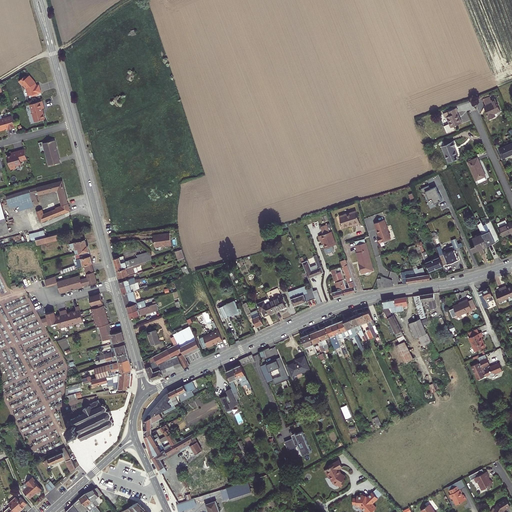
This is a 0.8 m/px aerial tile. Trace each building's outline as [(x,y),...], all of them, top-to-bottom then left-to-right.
[(128,77),(127,78),(131,81),(136,72),(131,71),(130,75),(128,74),(127,77),(128,77)] [(36,81),(30,75),(27,78),(26,76),(19,81),(26,88),(28,95),(32,95),(32,96),(39,95),(38,93),(41,92),(39,84),(37,84),(36,81)] [(112,101),(117,106),(120,104),(118,102),(123,97),(120,95),(119,96),(117,95),(112,101)] [(486,111),(490,119),(496,117),(494,113),(501,111),(498,104),(498,103),(497,103),(496,99),(492,100),(491,99),(490,97),(483,100),(486,106),(487,110),(486,111)] [(46,108),(44,101),(31,104),(35,122),(46,119),(43,109),(46,108)] [(451,127),(462,123),(457,112),(458,112),(456,108),(444,113),(445,117),(447,117),(451,127)] [(9,128),(16,127),(13,115),(0,118),(0,129),(6,128),(5,128),(9,127),(9,128)] [(43,143),(49,165),(60,162),(54,140),(43,143)] [(442,146),(449,162),(455,159),(458,158),(457,158),(458,158),(453,146),(455,145),(453,141),(442,146)] [(511,143),(499,149),(503,158),(511,154),(511,153),(511,143)] [(26,159),(24,149),(15,151),(15,152),(14,152),(14,153),(15,154),(11,155),(6,156),(10,169),(15,167),(14,165),(21,163),(20,160),(26,159)] [(470,165),(476,180),(477,180),(479,183),(486,179),(485,177),(486,176),(478,157),(472,160),(471,158),(468,160),(469,161),(468,162),(470,165)] [(22,200),(25,209),(38,205),(34,193),(38,192),(38,194),(58,189),(61,199),(66,198),(62,181),(30,189),(19,192),(22,200)] [(429,185),(421,189),(423,193),(425,192),(429,200),(432,198),(435,203),(442,200),(436,187),(430,189),(429,185)] [(6,196),(9,204),(22,200),(19,192),(6,196)] [(0,234),(10,232),(0,199),(0,198),(0,234)] [(422,211),(428,209),(424,200),(418,202),(422,211)] [(36,211),(41,222),(70,211),(68,203),(62,204),(62,206),(56,208),(54,204),(36,211)] [(342,224),(343,227),(352,224),(352,226),(360,223),(356,211),(339,216),(341,222),(340,222),(341,225),(342,224)] [(385,219),(374,223),(377,229),(376,229),(378,234),(378,233),(379,236),(377,237),(379,242),(391,238),(388,230),(389,230),(385,219)] [(471,247),(473,252),(499,240),(490,221),(483,225),(480,219),(476,223),(481,234),(472,238),(475,245),(471,247)] [(511,233),(511,232),(511,222),(511,221),(506,224),(499,227),(498,227),(502,236),(511,232),(511,233)] [(322,230),(323,234),(319,236),(320,240),(323,239),(326,248),(336,244),(331,231),(330,232),(328,228),(322,230)] [(35,239),(42,238),(40,231),(29,234),(31,240),(35,239)] [(155,247),(171,245),(170,232),(159,234),(159,235),(153,236),(155,247)] [(35,239),(37,245),(59,239),(58,234),(46,237),(42,238),(35,239)] [(437,247),(444,265),(458,260),(454,249),(463,246),(461,243),(458,244),(456,238),(451,240),(453,245),(445,248),(446,252),(443,254),(440,246),(437,247)] [(74,249),(76,254),(80,253),(89,250),(88,245),(86,245),(85,239),(69,244),(70,247),(75,246),(76,248),(74,249)] [(361,270),(361,273),(372,270),(371,265),(372,265),(366,242),(356,245),(358,252),(357,252),(360,264),(359,264),(360,269),(360,270),(361,270)] [(176,251),(179,259),(185,257),(182,249),(176,251)] [(92,263),(93,263),(89,250),(80,253),(76,254),(78,264),(79,267),(84,265),(92,263)] [(124,256),(113,258),(117,270),(138,263),(145,261),(152,259),(149,251),(137,255),(138,257),(125,261),(124,256)] [(431,260),(430,257),(428,257),(426,251),(425,252),(422,253),(426,262),(429,271),(443,266),(439,257),(431,260)] [(309,278),(317,275),(324,272),(317,254),(313,256),(317,264),(311,267),(308,260),(304,262),(302,263),(309,278)] [(138,263),(117,270),(119,278),(135,273),(134,270),(133,268),(136,267),(139,266),(139,265),(138,263)] [(350,293),(357,292),(348,264),(343,266),(348,278),(347,279),(350,287),(348,288),(350,293)] [(60,270),(61,274),(63,273),(76,269),(75,265),(60,270)] [(430,280),(429,274),(426,274),(423,267),(418,269),(417,267),(413,268),(414,270),(417,276),(418,282),(430,280)] [(402,284),(408,283),(418,282),(417,276),(414,270),(402,272),(403,280),(401,280),(402,284)] [(89,284),(89,285),(97,283),(94,271),(86,274),(87,277),(89,284)] [(344,295),(350,293),(348,288),(346,288),(341,272),(337,273),(337,274),(344,295)] [(333,292),(334,298),(344,295),(337,274),(333,275),(335,282),(338,290),(333,292)] [(75,288),(83,286),(81,279),(80,275),(72,277),(75,288)] [(378,287),(384,286),(385,287),(393,286),(392,280),(381,275),(381,278),(377,279),(378,287)] [(68,290),(75,288),(72,277),(65,279),(68,290)] [(138,282),(141,281),(140,278),(135,280),(135,277),(126,279),(126,277),(120,279),(120,281),(119,282),(121,287),(138,282)] [(58,284),(60,293),(68,290),(65,279),(57,281),(58,284)] [(133,291),(148,287),(147,285),(139,287),(138,282),(121,287),(123,294),(133,291)] [(507,298),(511,296),(511,287),(511,286),(507,288),(506,285),(502,287),(507,298)] [(288,292),(294,306),(316,298),(313,291),(312,287),(306,289),(305,286),(288,292)] [(485,309),(489,307),(487,302),(494,299),(489,287),(478,292),(485,309)] [(499,302),(507,298),(502,287),(499,288),(500,291),(496,293),(499,302)] [(269,298),(275,311),(286,306),(278,288),(266,293),(269,298)] [(316,298),(318,304),(322,302),(317,290),(313,291),(316,298)] [(127,306),(137,303),(133,291),(123,294),(126,306),(127,306)] [(415,302),(421,318),(426,317),(422,305),(422,300),(429,299),(431,309),(436,308),(434,292),(413,296),(415,302)] [(89,297),(92,305),(95,304),(96,307),(104,305),(100,293),(89,297)] [(393,331),(395,333),(401,330),(393,314),(393,315),(391,312),(403,310),(403,305),(408,304),(406,297),(382,301),(384,308),(383,308),(387,318),(393,331)] [(262,310),(265,316),(275,311),(269,298),(262,301),(263,301),(258,304),(261,311),(262,310)] [(463,301),(463,302),(453,306),(458,316),(472,310),(472,309),(468,301),(467,299),(463,301)] [(219,308),(224,318),(240,311),(239,309),(240,308),(239,307),(238,308),(235,300),(224,305),(223,305),(223,306),(219,308)] [(252,317),(256,327),(264,323),(257,310),(251,313),(246,302),(242,304),(249,319),(252,317)] [(127,306),(129,312),(148,306),(147,304),(144,305),(144,304),(138,306),(137,303),(127,306)] [(129,312),(131,318),(159,309),(156,303),(148,306),(129,312)] [(93,315),(105,311),(104,305),(96,307),(91,309),(93,315)] [(75,323),(83,321),(82,318),(79,306),(75,307),(76,310),(77,311),(75,311),(75,310),(72,311),(75,323)] [(67,326),(75,323),(72,311),(68,312),(69,313),(68,314),(67,313),(66,309),(63,310),(67,326)] [(60,316),(59,315),(56,316),(57,322),(59,328),(67,326),(63,310),(59,311),(61,315),(61,316),(60,316)] [(374,337),(377,336),(372,326),(375,325),(369,310),(363,312),(367,322),(370,329),(370,330),(374,337)] [(41,319),(44,326),(57,322),(56,316),(54,311),(46,314),(47,317),(41,319)] [(95,321),(107,317),(105,311),(93,315),(95,321)] [(360,325),(367,322),(363,312),(356,315),(360,325)] [(362,336),(365,341),(367,340),(360,325),(356,315),(350,317),(354,327),(357,326),(359,331),(361,336),(362,336)] [(99,326),(109,323),(107,317),(95,321),(97,327),(99,326)] [(349,335),(351,338),(355,336),(360,347),(363,346),(356,332),(354,327),(350,317),(344,320),(347,330),(349,335)] [(423,345),(431,342),(427,332),(421,318),(417,320),(409,323),(415,338),(419,336),(423,345)] [(344,338),(347,337),(346,336),(349,335),(347,330),(344,320),(338,322),(343,337),(344,338)] [(434,320),(425,324),(437,353),(446,349),(434,320)] [(341,347),(343,345),(342,342),(340,338),(343,337),(338,322),(332,325),(336,335),(340,344),(341,347)] [(109,323),(99,326),(101,334),(108,331),(109,334),(112,334),(109,323)] [(184,354),(199,347),(194,337),(189,324),(172,332),(178,343),(184,354)] [(335,350),(336,352),(339,351),(337,345),(340,344),(336,335),(332,325),(326,327),(330,337),(334,346),(335,350)] [(325,350),(329,348),(325,339),(330,337),(326,327),(318,330),(325,350)] [(148,332),(152,344),(160,342),(156,329),(148,332)] [(223,340),(218,329),(212,332),(211,333),(205,336),(204,338),(203,337),(200,339),(203,347),(208,345),(209,346),(216,343),(223,340)] [(322,351),(325,350),(318,330),(309,334),(313,344),(318,342),(322,351)] [(406,340),(401,330),(395,333),(400,343),(406,340)] [(105,340),(110,338),(112,338),(114,343),(119,341),(119,342),(124,340),(122,331),(112,334),(109,334),(108,331),(101,334),(103,334),(105,340)] [(395,345),(400,343),(395,333),(393,331),(389,333),(395,345)] [(475,351),(485,347),(481,337),(483,336),(482,332),(469,338),(475,351)] [(309,334),(301,337),(305,347),(313,344),(309,334)] [(104,353),(98,355),(99,358),(99,359),(127,352),(124,340),(119,342),(119,341),(114,343),(111,343),(112,346),(114,346),(114,348),(115,347),(115,350),(104,353)] [(400,344),(408,360),(414,358),(405,341),(400,344)] [(189,363),(184,354),(178,343),(144,361),(150,378),(153,380),(184,368),(191,365),(189,363)] [(396,346),(404,363),(408,360),(400,344),(396,346)] [(429,348),(433,356),(438,354),(434,346),(429,348)] [(273,357),(279,355),(275,347),(270,349),(273,357)] [(96,360),(97,364),(112,359),(113,363),(118,361),(118,362),(129,359),(127,352),(99,359),(96,360)] [(478,357),(480,363),(479,364),(478,363),(471,366),(474,374),(475,373),(477,380),(485,377),(484,374),(486,373),(487,376),(488,375),(489,376),(491,377),(494,376),(495,374),(502,370),(499,362),(490,366),(489,367),(488,365),(490,364),(485,354),(485,355),(479,357),(478,357)] [(248,356),(239,360),(241,364),(242,366),(245,364),(251,362),(248,356)] [(288,365),(292,376),(310,369),(305,356),(296,359),(297,362),(288,365)] [(89,370),(80,372),(83,382),(120,372),(132,369),(129,359),(118,362),(118,361),(113,363),(107,364),(108,367),(89,372),(89,370)] [(247,389),(251,387),(242,366),(241,364),(234,368),(239,378),(241,382),(242,382),(244,381),(246,386),(247,389)] [(230,381),(229,382),(232,388),(236,396),(239,395),(237,391),(238,391),(233,380),(239,378),(234,368),(226,371),(230,381)] [(95,386),(108,382),(108,384),(119,381),(121,380),(130,381),(131,376),(120,375),(116,376),(113,376),(113,377),(107,379),(107,377),(93,380),(94,381),(95,386)] [(108,384),(108,386),(114,385),(115,389),(128,387),(130,386),(130,381),(121,380),(119,381),(108,384)] [(178,394),(182,401),(194,395),(192,390),(195,389),(192,381),(184,384),(176,388),(178,394)] [(428,385),(431,393),(440,389),(438,382),(428,385)] [(68,386),(69,393),(82,391),(80,384),(68,386)] [(174,405),(178,403),(175,396),(178,394),(176,388),(168,392),(174,405)] [(237,399),(236,396),(232,388),(227,390),(229,395),(226,396),(226,395),(225,395),(224,395),(223,395),(222,396),(221,397),(220,397),(221,399),(222,403),(223,405),(224,407),(225,409),(226,411),(227,411),(228,411),(230,411),(231,410),(231,409),(233,406),(235,407),(235,405),(239,403),(237,399)] [(65,395),(67,402),(80,399),(80,397),(82,396),(81,391),(65,395)] [(168,392),(145,420),(160,412),(163,410),(169,408),(174,405),(168,392)] [(91,406),(84,409),(85,413),(81,415),(80,414),(79,415),(80,416),(73,419),(72,418),(71,418),(72,419),(69,421),(69,420),(68,421),(69,422),(68,422),(68,423),(69,425),(69,426),(70,426),(71,425),(72,427),(69,428),(68,426),(67,427),(68,429),(66,429),(67,430),(68,430),(71,435),(70,436),(70,437),(72,436),(72,438),(74,437),(73,436),(76,435),(76,436),(77,436),(79,436),(79,435),(81,439),(81,441),(82,441),(82,440),(86,438),(86,439),(89,438),(88,437),(90,436),(90,437),(91,437),(91,436),(96,433),(96,434),(97,434),(97,433),(102,430),(103,431),(104,431),(103,430),(109,427),(109,428),(110,427),(110,426),(112,425),(113,426),(113,425),(112,424),(113,422),(114,422),(114,421),(113,422),(112,420),(112,419),(111,419),(110,418),(111,416),(112,416),(112,415),(111,415),(110,412),(110,411),(109,410),(109,411),(106,410),(106,409),(107,409),(107,408),(106,406),(106,405),(105,405),(105,406),(103,405),(104,404),(102,403),(103,404),(101,405),(99,400),(99,399),(98,399),(98,400),(90,403),(90,404),(89,404),(90,404),(91,406)] [(160,412),(145,420),(145,431),(152,428),(152,423),(163,418),(160,412)] [(166,438),(167,440),(168,439),(174,436),(170,430),(167,424),(166,424),(161,427),(160,428),(163,432),(164,432),(167,436),(168,438),(166,438)] [(200,424),(191,428),(193,432),(202,428),(200,424)] [(300,443),(305,455),(311,452),(303,432),(295,435),(296,438),(294,439),(294,438),(285,442),(289,450),(298,447),(297,444),(300,443)] [(203,450),(193,433),(178,442),(172,445),(167,448),(152,457),(162,474),(167,470),(161,459),(180,448),(182,451),(191,446),(196,454),(203,450)] [(146,440),(149,450),(162,443),(163,442),(166,441),(164,438),(161,440),(157,434),(154,436),(146,440)] [(168,439),(172,445),(178,442),(174,436),(168,439)] [(240,451),(245,449),(241,440),(236,442),(240,451)] [(149,450),(152,457),(167,448),(166,446),(164,447),(163,444),(162,443),(149,450)] [(66,460),(71,472),(76,468),(67,450),(66,451),(64,447),(60,449),(62,452),(44,461),(46,466),(66,458),(67,460),(66,460)] [(338,469),(342,467),(339,460),(329,465),(330,467),(324,470),(328,477),(329,476),(332,481),(333,481),(334,483),(337,484),(338,483),(342,484),(345,477),(343,477),(344,474),(341,473),(340,473),(338,469)] [(482,491),(493,484),(490,480),(489,481),(487,479),(489,478),(485,472),(483,473),(481,469),(467,476),(470,482),(473,480),(476,484),(478,483),(482,491)] [(23,490),(30,498),(36,492),(37,493),(42,489),(33,479),(33,477),(32,477),(30,478),(28,479),(27,480),(26,482),(21,486),(23,490)] [(462,479),(455,483),(457,486),(458,486),(460,489),(466,486),(462,479)] [(46,485),(50,491),(55,486),(51,481),(46,485)] [(218,490),(221,500),(251,491),(248,481),(218,490)] [(224,482),(210,487),(211,492),(226,487),(224,482)] [(460,489),(458,486),(457,486),(450,490),(452,494),(450,494),(452,498),(454,498),(457,504),(467,499),(464,494),(463,495),(461,493),(462,492),(460,489)] [(98,487),(86,493),(96,506),(99,503),(95,499),(102,493),(98,487)] [(378,498),(372,492),(367,497),(366,496),(364,496),(363,495),(360,495),(360,499),(351,500),(352,506),(355,505),(356,508),(362,507),(362,509),(364,511),(373,511),(374,511),(374,509),(376,507),(372,503),(378,498)] [(94,508),(96,511),(99,511),(101,511),(96,506),(86,493),(80,497),(86,506),(89,509),(90,511),(94,508)] [(16,497),(8,504),(16,511),(19,509),(20,509),(27,503),(21,496),(18,499),(16,497)] [(86,506),(80,497),(65,511),(86,511),(89,509),(86,506)] [(176,504),(179,511),(197,506),(194,498),(179,503),(176,504)] [(502,511),(504,510),(511,506),(506,499),(498,504),(495,509),(494,508),(491,511),(502,511)] [(219,511),(216,500),(205,504),(208,511),(219,511)] [(139,511),(145,509),(138,502),(121,511),(139,511)]
